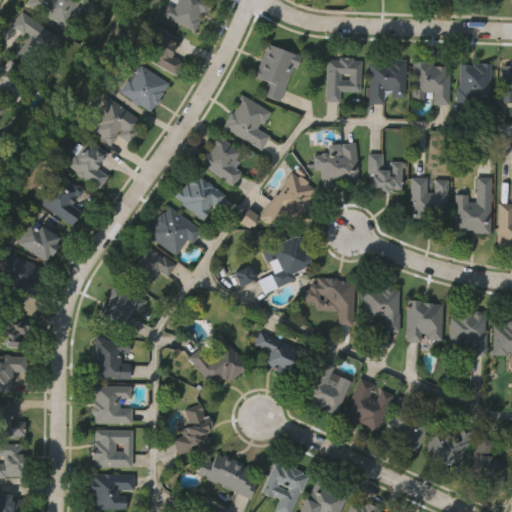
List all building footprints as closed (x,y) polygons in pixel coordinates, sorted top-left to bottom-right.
[(77,0),(63,23),(26,1),(26,0),(77,0)] [(208,0),(210,1),(203,14),(199,12),(195,19),(197,20),(191,30),(159,13),(164,5),(171,8),(175,0),(208,0)] [(21,9),(58,35),(45,53),(35,46),(27,58),(15,49),(26,33),(11,22),(21,9)] [(172,74),(139,55),(155,26),(176,38),(167,54),(179,61),(172,74)] [(291,65),(277,99),(259,91),(265,78),(252,72),(266,39),(300,53),(295,67),(291,65)] [(352,60),(361,60),(359,90),(340,89),(339,101),(324,100),(326,59),(337,59),(338,56),(352,57),(352,60)] [(0,66),(6,58),(27,74),(20,84),(23,87),(13,101),(5,95),(3,98),(0,95),(0,66)] [(411,58),(422,58),(422,61),(432,62),(431,65),(444,66),(443,74),(449,74),(447,104),(430,103),(431,92),(423,91),(423,99),(409,98),(411,58)] [(368,63),(380,63),(380,61),(388,62),(388,59),(404,59),(403,96),(390,96),(390,89),(383,89),(382,103),(367,102),(368,63)] [(147,110),(115,88),(123,77),(126,79),(137,63),(165,82),(147,110)] [(489,64),(486,98),(469,97),(469,104),(452,103),(453,88),(456,88),(458,63),(467,63),(467,66),(470,66),(470,63),(489,64)] [(500,65),(511,65),(511,101),(499,101),(500,65)] [(220,125),(229,111),(232,113),(238,104),(235,102),(240,94),(269,111),(261,123),(259,122),(255,127),(268,135),(260,150),(220,125)] [(109,99),(140,122),(135,129),(138,131),(129,145),(118,137),(122,131),(120,129),(109,144),(90,131),(95,125),(92,123),(109,99)] [(200,162),(202,159),(199,156),(216,134),(239,152),(231,164),(241,172),(231,186),(200,162)] [(98,189),(66,165),(86,139),(107,155),(97,169),(107,177),(98,189)] [(354,143),(357,185),(345,186),(345,182),(337,182),(337,187),(319,188),(318,171),(312,171),(312,168),(305,169),(305,163),(313,162),(312,154),(339,152),(339,145),(354,143)] [(399,160),(398,188),(390,188),(390,191),(377,191),(377,188),(367,187),(368,169),(366,169),(366,151),(380,152),(379,166),(388,167),(388,160),(399,160)] [(256,217),(272,193),(275,195),(283,183),(282,182),(289,173),(296,178),(297,175),(306,181),(304,184),(312,189),(304,200),(306,202),(297,215),(294,212),(291,216),(280,208),(268,225),(256,217)] [(198,176),(223,194),(214,207),(209,204),(199,219),(178,204),(179,202),(170,196),(178,186),(179,187),(183,182),(185,183),(190,175),(196,179),(198,176)] [(35,200),(45,187),(48,189),(58,176),(74,187),(76,184),(82,188),(71,203),(83,211),(71,227),(35,200)] [(445,179),(444,221),(432,221),(432,216),(421,216),(421,222),(409,221),(410,198),(408,198),(408,176),(424,177),(424,192),(432,192),(432,179),(445,179)] [(488,177),(486,233),(470,232),(470,230),(450,229),(451,193),(465,193),(465,201),(472,201),(473,176),(488,177)] [(498,202),(511,203),(511,220),(511,245),(496,245),(498,202)] [(166,205),(199,228),(189,243),(183,238),(173,253),(145,233),(149,227),(148,226),(159,210),(161,212),(166,205)] [(43,261),(21,246),(25,240),(22,238),(30,227),(37,232),(41,226),(60,239),(55,245),(58,247),(51,257),(47,255),(43,261)] [(297,234),(310,264),(291,272),(293,277),(273,286),(267,273),(279,268),(274,257),(264,262),(258,250),(262,248),(259,242),(265,240),(268,247),(297,234)] [(140,245),(160,260),(161,258),(173,267),(164,279),(156,273),(143,290),(120,273),(140,245)] [(0,275),(8,255),(42,268),(39,275),(37,274),(35,279),(39,280),(33,295),(22,290),(19,298),(0,290),(0,275)] [(351,281),(349,326),(334,325),(335,309),(312,308),(313,302),(302,301),(303,292),(306,288),(307,288),(308,285),(312,283),(314,283),(314,275),(334,276),(334,280),(351,281)] [(396,290),(395,332),(380,332),(381,314),(370,314),(370,320),(359,320),(361,284),(370,285),(370,288),(382,289),(382,284),(391,285),(391,290),(396,290)] [(113,287),(146,300),(141,312),(134,309),(130,318),(137,321),(132,333),(97,319),(102,305),(107,307),(110,299),(108,298),(113,287)] [(442,302),(439,339),(427,338),(428,331),(420,331),(419,340),(402,339),(405,296),(420,297),(420,298),(433,299),(433,302),(442,302)] [(0,308),(15,311),(15,317),(29,319),(26,336),(16,334),(15,347),(4,346),(5,342),(0,341),(0,308)] [(448,349),(449,317),(457,317),(457,311),(482,312),(482,319),(485,319),(484,357),(468,356),(469,340),(460,340),(460,349),(448,349)] [(511,351),(505,351),(505,356),(490,355),(492,327),(498,328),(499,324),(506,325),(507,321),(511,321),(511,351)] [(259,331),(303,350),(299,360),(293,357),(285,375),(270,369),(271,367),(259,362),(265,349),(253,344),(259,331)] [(222,334),(246,367),(228,380),(224,374),(211,384),(207,378),(205,379),(187,355),(198,347),(207,359),(218,351),(211,342),(222,334)] [(103,339),(128,339),(129,354),(119,354),(119,363),(128,363),(128,379),(113,379),(113,375),(106,375),(106,377),(92,377),(92,365),(96,365),(96,352),(95,352),(95,336),(103,336),(103,339)] [(0,354),(24,355),(24,372),(9,371),(9,391),(0,390),(0,354)] [(350,380),(333,414),(322,409),(323,407),(319,405),(318,407),(309,403),(310,401),(303,397),(316,372),(314,371),(320,357),(334,364),(328,376),(335,379),(338,374),(350,380)] [(392,392),(375,428),(355,418),(354,421),(343,416),(351,398),(348,397),(359,375),(373,382),(368,393),(375,396),(380,386),(392,392)] [(94,422),(94,415),(90,415),(90,407),(94,407),(94,394),(91,394),(91,385),(129,385),(129,397),(119,397),(119,407),(131,407),(131,422),(94,422)] [(431,413),(413,450),(395,442),(398,437),(386,432),(390,424),(385,422),(399,394),(413,401),(408,411),(414,413),(418,407),(431,413)] [(0,400),(12,401),(11,420),(24,420),(24,436),(0,434),(0,400)] [(181,408),(201,401),(206,414),(207,414),(211,424),(204,427),(209,440),(199,444),(197,440),(189,444),(190,446),(178,451),(172,436),(182,432),(180,426),(187,423),(181,408)] [(472,427),(454,467),(435,459),(437,455),(422,448),(431,427),(439,430),(441,425),(454,431),(458,421),(472,427)] [(130,429),(130,467),(93,466),(93,458),(89,458),(89,443),(94,444),(94,428),(130,429)] [(480,433),(494,439),(487,452),(504,460),(493,483),(474,474),(472,477),(461,472),(480,433)] [(0,441),(20,440),(20,453),(23,453),(24,464),(19,464),(19,473),(0,474),(0,461),(3,461),(2,452),(0,452),(0,441)] [(223,452),(243,461),(242,463),(249,466),(246,472),(255,475),(253,481),(254,481),(248,496),(236,491),(237,487),(216,479),(215,480),(197,472),(203,456),(212,459),(215,453),(222,455),(223,452)] [(307,473),(288,511),(283,511),(273,507),(278,496),(272,493),(271,495),(259,489),(273,461),(279,464),(281,460),(307,473)] [(89,471),(133,470),(133,486),(118,486),(118,492),(125,492),(125,505),(89,505),(89,471)] [(347,491),(337,511),(315,511),(313,511),(312,511),(295,511),(308,487),(310,489),(316,476),(328,482),(325,487),(332,490),(334,485),(347,491)] [(22,497),(20,511),(0,511),(0,491),(8,492),(8,495),(22,497)] [(384,511),(344,511),(350,500),(357,503),(358,500),(364,503),(366,499),(377,504),(375,507),(384,511)]
